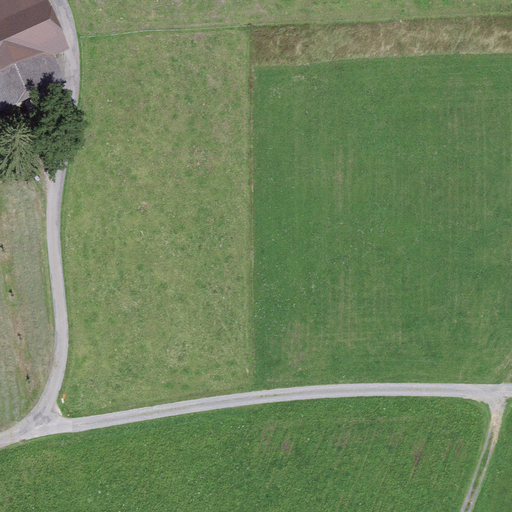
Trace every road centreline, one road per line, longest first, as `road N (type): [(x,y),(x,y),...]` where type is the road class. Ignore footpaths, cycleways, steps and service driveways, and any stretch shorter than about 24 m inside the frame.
road 1 (track): [(44,435),(307,395),(511,398)]
road 2 (track): [(0,444),(44,435),(63,346),(53,171)]
